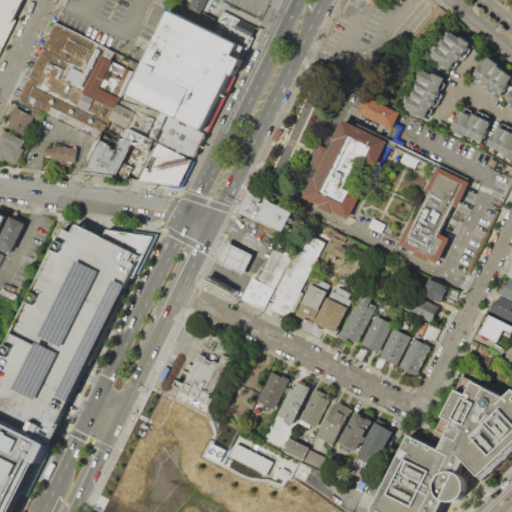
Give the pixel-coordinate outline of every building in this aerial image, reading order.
[(0,0),(0,54),(24,0),(0,0)] [(192,0),(210,0),(205,13),(217,18),(212,28),(185,15),(192,0)] [(257,27),(223,10),(214,30),(248,46),(257,27)] [(171,11),(247,47),(206,133),(130,97),(171,11)] [(55,22),(115,52),(99,86),(119,96),(98,139),(17,100),(55,22)] [(432,56),(441,44),(442,46),(453,32),(461,38),(463,36),(473,43),(462,57),(460,55),(449,69),(432,56)] [(490,57),(499,64),(498,65),(511,75),(511,79),(501,94),(474,75),(482,65),(483,66),(490,57)] [(424,69),(434,75),(435,72),(447,77),(444,82),(446,83),(443,88),(441,87),(439,91),(441,92),(433,107),(432,106),(426,118),(405,107),(410,95),(412,96),(420,81),(418,80),(424,69)] [(357,112),(364,96),(398,112),(390,127),(357,112)] [(118,102),(136,111),(128,127),(110,119),(118,102)] [(16,108),(33,116),(22,137),(5,129),(16,108)] [(33,108),(42,113),(40,118),(30,114),(33,108)] [(450,129),(457,114),(459,115),(461,111),(471,115),(473,113),(493,122),(483,142),(466,134),(465,136),(450,129)] [(154,118),(146,134),(130,126),(137,113),(139,115),(141,112),(154,118)] [(162,113),(205,133),(194,156),(151,136),(162,113)] [(345,118),(306,197),(321,204),(317,212),(333,220),(337,213),(337,212),(350,219),(388,144),(389,141),(345,118)] [(487,144),(498,124),(511,131),(511,159),(503,155),(504,153),(487,144)] [(277,127),(284,131),(278,143),(271,139),(277,127)] [(129,129),(154,140),(150,150),(125,138),(129,129)] [(0,138),(3,130),(25,140),(22,148),(24,149),(17,165),(5,159),(4,161),(0,159),(0,138)] [(104,130),(149,151),(143,163),(135,159),(132,167),(123,163),(117,176),(84,173),(104,130)] [(437,166),(435,169),(388,144),(389,141),(437,166)] [(159,142),(193,159),(180,185),(146,182),(141,178),(159,142)] [(53,145),(77,148),(75,162),(68,161),(68,165),(60,164),(61,160),(51,159),(51,155),(45,154),(46,147),(52,147),(53,145)] [(398,245),(435,169),(437,166),(469,181),(456,207),(453,205),(439,234),(451,240),(439,264),(398,245)] [(249,191),(266,200),(267,198),(293,212),(282,233),(239,211),(249,191)] [(0,213),(8,217),(1,232),(0,231),(0,213)] [(0,237),(10,215),(25,222),(11,253),(0,247),(0,237)] [(373,217),(386,224),(381,233),(368,226),(373,217)] [(0,361),(67,220),(75,221),(154,233),(84,374),(71,398),(47,446),(0,421),(0,361)] [(334,230),(347,237),(342,247),(347,250),(343,259),(324,249),(334,230)] [(306,233),(325,242),(289,319),(270,310),(306,233)] [(227,241),(253,255),(243,276),(217,262),(227,241)] [(292,253),(263,309),(242,298),(253,277),(256,278),(262,267),(264,268),(276,244),(292,253)] [(509,277),(511,278),(511,298),(499,292),(502,286),(504,287),(509,277)] [(441,302),(423,293),(431,278),(448,287),(441,302)] [(312,284),(328,292),(320,309),(317,307),(313,316),(307,313),(305,318),(297,314),(312,284)] [(338,286),(352,293),(349,298),(336,291),(338,286)] [(362,289),(374,295),(370,303),(377,306),(359,342),(348,337),(346,341),(338,337),(362,289)] [(432,322),(399,305),(406,290),(439,307),(432,322)] [(500,294),(511,299),(511,320),(489,310),(493,301),(496,303),(500,294)] [(328,296),(348,307),(335,332),(314,322),(328,296)] [(375,314),(393,324),(379,352),(361,343),(375,314)] [(490,314),(511,324),(511,332),(505,328),(498,342),(480,334),(490,314)] [(434,340),(426,336),(425,339),(422,337),(429,324),(440,330),(434,340)] [(394,327),(411,337),(397,365),(379,356),(394,327)] [(413,337),(431,347),(417,374),(399,365),(413,337)] [(494,343),(504,348),(501,354),(491,349),(494,343)] [(192,352),(171,397),(208,415),(216,398),(207,394),(221,366),(192,352)] [(272,371),(287,377),(273,408),(258,401),(272,371)] [(373,511),(410,435),(433,447),(445,421),(437,418),(452,389),(458,392),(465,378),(501,392),(511,384),(511,385),(511,450),(482,480),(463,459),(460,469),(465,477),(465,487),(461,496),(455,501),(444,499),(438,511),(373,511)] [(280,415),(297,380),(311,386),(293,422),(280,415)] [(315,388),(331,396),(315,429),(299,421),(315,388)] [(337,400),(352,408),(334,444),(319,436),(337,400)] [(356,410),(374,420),(358,451),(351,447),(349,452),(343,449),(345,444),(340,441),(356,410)] [(0,511),(13,511),(47,446),(0,421),(0,511)] [(376,421),(394,431),(374,470),(364,465),(359,473),(351,469),(376,421)] [(289,436),(310,447),(304,460),(283,449),(289,436)] [(267,472),(272,459),(235,444),(229,457),(267,472)]
